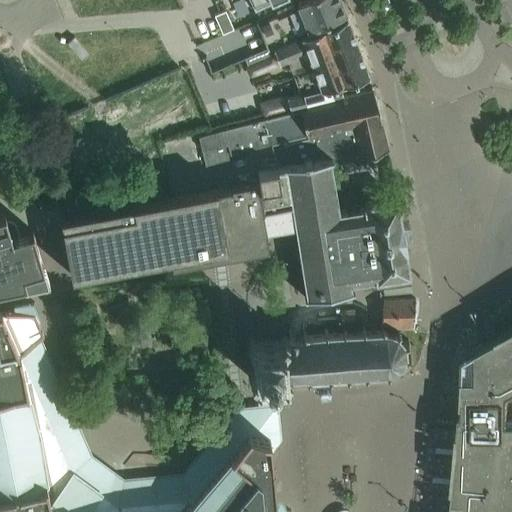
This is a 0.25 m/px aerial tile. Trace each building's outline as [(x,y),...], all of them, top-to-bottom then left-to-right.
[(249,0),(254,9),(275,0),(249,0)] [(276,19),(258,27),(266,47),(293,35),(345,13),(340,0),(300,0),(297,2),(301,10),(302,12),(291,17),(290,15),(289,12),(276,18),(276,19)] [(225,10),(214,15),(222,33),(233,28),(225,10)] [(155,11),(40,58),(58,102),(59,102),(64,114),(78,159),(197,124),(183,79),(81,109),(79,109),(74,96),(173,54),(155,11)] [(291,111),(301,108),(343,96),(340,85),(368,74),(347,16),(274,47),(280,63),(290,59),(302,93),(262,103),(265,115),(291,109),(291,111)] [(268,47),(244,57),(248,67),(272,57),(268,47)] [(373,88),(343,96),(301,108),(302,109),(198,135),(201,150),(227,143),(229,153),(248,148),(250,154),(256,152),(256,151),(272,147),(276,164),(294,161),(332,157),(358,153),(359,154),(388,147),(373,88)] [(332,158),(332,157),(294,161),(276,164),(277,166),(257,170),(263,208),(262,208),(266,230),(267,230),(267,227),(271,227),(273,234),(274,234),(273,227),(293,223),(294,231),(296,231),(306,295),(304,295),(304,297),(353,289),(353,287),(351,287),(350,281),(376,277),(376,278),(382,277),(408,273),(396,197),(364,202),(364,205),(339,209),(330,158),(332,158)] [(60,216),(71,274),(170,256),(171,264),(268,246),(265,230),(266,230),(262,208),(256,179),(231,184),(231,186),(216,188),(216,187),(60,216)] [(0,286),(47,277),(33,229),(20,233),(16,222),(14,219),(11,217),(7,217),(5,210),(0,211),(0,286)] [(411,288),(408,273),(382,277),(383,291),(411,288)] [(379,300),(378,328),(380,328),(382,328),(410,330),(412,302),(379,300)] [(354,309),(340,310),(340,321),(341,325),(355,324),(354,309)] [(0,511),(275,511),(276,510),(275,506),(276,506),(276,501),(274,488),(274,482),(271,451),(269,434),(268,434),(266,415),(242,418),(188,483),(120,489),(82,461),(29,340),(40,336),(43,334),(38,322),(34,313),(25,312),(14,312),(13,312),(0,311),(0,511)] [(511,511),(511,325),(498,333),(499,335),(464,354),(462,400),(465,400),(464,410),(461,410),(458,449),(457,449),(455,465),(455,466),(454,484),(455,484),(451,511),(511,511)] [(382,333),(382,328),(380,328),(380,334),(366,335),(362,335),(362,330),(360,330),(361,335),(343,336),(343,331),(341,331),(342,336),(325,337),(324,332),(323,332),(323,337),(304,338),(304,334),(300,334),(301,340),(287,341),(282,337),(277,343),(253,345),(248,340),(243,344),(249,349),(251,373),(246,379),(251,383),(255,378),(258,382),(263,381),(266,377),(279,376),(285,381),(288,377),(289,377),(304,376),(305,382),(308,382),(307,378),(326,377),(326,381),(329,381),(328,376),(344,375),(344,380),(347,380),(347,375),(362,374),(362,379),(365,378),(365,373),(384,372),(384,377),(387,377),(387,372),(395,368),(399,372),(401,370),(398,366),(402,358),(408,359),(408,357),(403,356),(402,346),(407,344),(406,341),(401,344),(396,336),(397,331),(395,331),(393,336),(382,333)]
